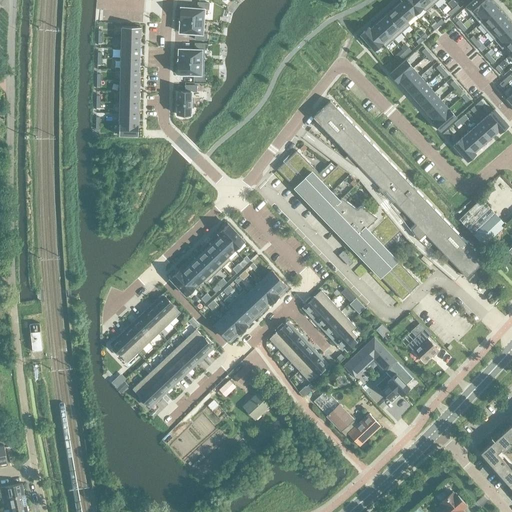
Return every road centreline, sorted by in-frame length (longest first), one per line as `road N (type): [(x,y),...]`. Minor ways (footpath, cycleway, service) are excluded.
road 1 (residential): [(511,151),(466,187),(342,63),(233,195)]
road 2 (unclassified): [(13,304),(12,0)]
road 3 (residential): [(168,0),(162,118),(233,195)]
road 4 (residential): [(33,469),(13,304)]
road 5 (residential): [(233,195),(311,276),(290,307)]
road 6 (residential): [(154,269),(236,357)]
